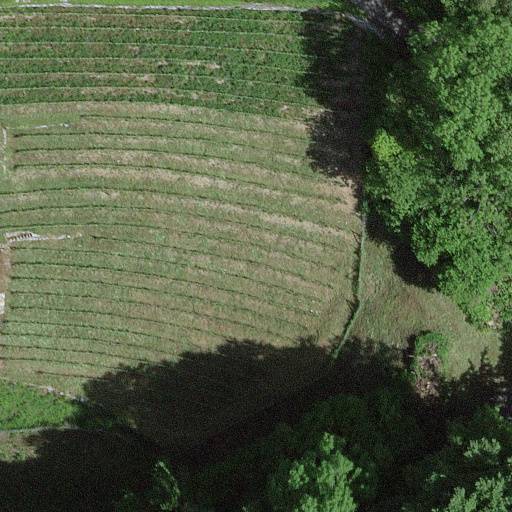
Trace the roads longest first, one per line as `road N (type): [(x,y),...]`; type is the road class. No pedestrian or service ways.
road 1 (track): [(374,0),(511,121)]
road 2 (track): [(511,399),(469,431),(395,511)]
